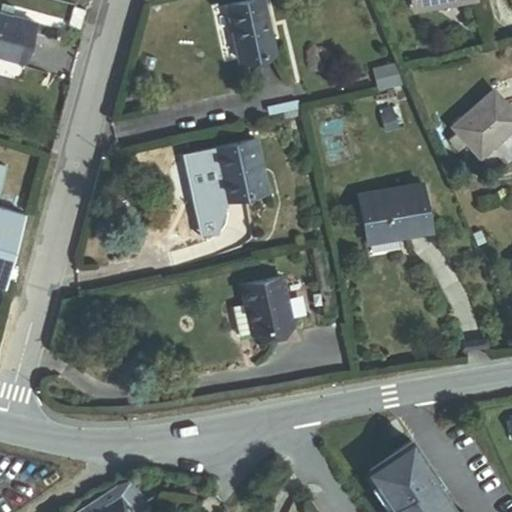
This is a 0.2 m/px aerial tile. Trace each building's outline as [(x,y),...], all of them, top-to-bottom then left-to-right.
[(240,62),(274,54),(262,0),(228,8),(240,62)] [(414,12),(443,6),(442,1),(413,6),(414,12)] [(12,11),(0,8),(0,15),(10,18),(12,11)] [(68,28),(79,31),(84,12),(73,9),(68,28)] [(0,56),(23,63),(33,25),(10,18),(0,15),(0,56)] [(467,145),(479,159),(511,130),(511,112),(493,91),(452,127),(457,132),(448,140),(458,152),(467,145)] [(389,104),(375,108),(383,134),(396,130),(389,104)] [(225,203),(267,194),(256,143),(214,152),(225,203)] [(33,218),(0,209),(0,185),(4,169),(0,168),(0,284),(14,288),(33,218)] [(368,243),(428,232),(419,184),(359,196),(368,243)] [(254,338),(290,330),(280,281),(238,290),(243,311),(248,309),(254,338)] [(254,338),(248,309),(243,311),(230,313),(236,342),(254,338)] [(463,511),(462,510),(459,511),(455,511),(433,478),(435,477),(411,441),(366,471),(391,507),(389,509),(390,511),(463,511)] [(79,511),(138,511),(147,506),(131,482),(114,488),(79,511)]
